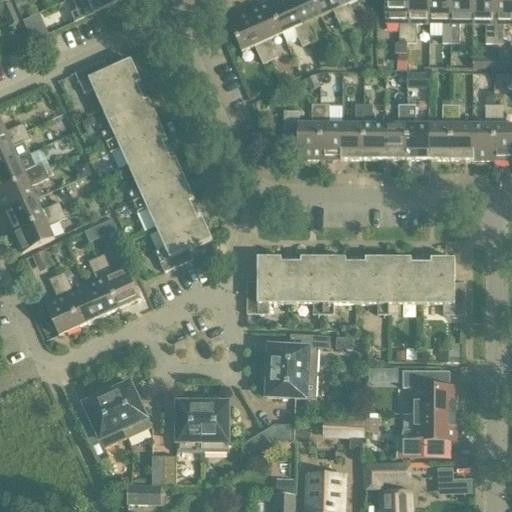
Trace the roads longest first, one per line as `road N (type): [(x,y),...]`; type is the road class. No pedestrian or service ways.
road 1 (residential): [(495,511),(496,198)]
road 2 (residential): [(256,196),(496,198)]
road 3 (residential): [(159,320),(47,372),(0,268)]
road 4 (residential): [(256,196),(174,18)]
road 5 (residential): [(0,97),(174,18)]
road 6 (residential): [(159,320),(228,287),(256,196)]
